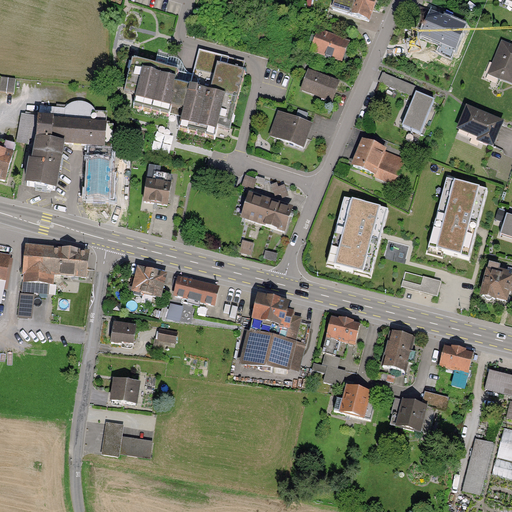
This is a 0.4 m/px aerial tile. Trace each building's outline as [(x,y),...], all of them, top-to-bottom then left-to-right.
[(351,0),(346,15),(363,22),(371,0),(351,0)] [(428,15),(419,38),(443,47),(452,25),(428,15)] [(348,41),(317,30),(309,52),(340,63),(348,41)] [(511,46),(499,42),(486,75),(511,85),(511,46)] [(241,75),(214,68),(207,96),(174,87),(177,73),(127,61),(119,95),(131,98),(129,105),(172,116),(170,126),(211,136),(214,124),(228,128),(241,75)] [(307,71),(299,91),(331,103),(339,84),(307,71)] [(2,77),(2,91),(16,91),(16,78),(2,77)] [(399,128),(419,136),(432,102),(413,94),(399,128)] [(52,119),(107,123),(108,112),(95,111),(92,107),(87,104),(82,102),(76,102),(71,104),(66,107),(65,109),(40,107),(39,116),(52,118),(52,119)] [(502,123),(463,108),(453,134),(492,150),(502,123)] [(300,109),(297,119),(307,122),(311,113),(300,109)] [(277,112),(267,137),(301,150),(311,126),(277,112)] [(39,116),(37,116),(35,141),(66,146),(90,148),(104,149),(107,123),(52,119),(52,118),(39,116)] [(109,124),(107,123),(104,149),(111,149),(114,125),(109,125),(109,124)] [(61,169),(66,146),(35,141),(34,141),(30,162),(28,162),(24,185),(54,191),(58,169),(61,169)] [(360,141),(348,167),(394,187),(406,162),(360,141)] [(0,181),(5,183),(16,148),(0,143),(0,181)] [(104,149),(90,148),(89,164),(111,164),(111,149),(104,149)] [(89,164),(88,163),(87,200),(109,201),(111,164),(89,164)] [(242,191),(253,194),(258,179),(247,176),(242,191)] [(166,208),(169,187),(145,184),(142,204),(166,208)] [(470,264),(487,195),(447,185),(429,253),(470,264)] [(283,235),(291,211),(245,196),(237,220),(283,235)] [(388,216),(345,205),(328,271),(371,282),(388,216)] [(511,218),(503,216),(496,238),(511,243),(511,218)] [(255,254),(255,242),(244,242),(243,254),(255,254)] [(88,252),(25,248),(22,284),(49,287),(54,287),(54,279),(86,281),(88,252)] [(13,256),(0,254),(0,300),(5,301),(13,256)] [(511,278),(511,269),(485,263),(476,299),(505,306),(511,278)] [(159,303),(165,278),(135,271),(129,297),(159,303)] [(441,286),(406,276),(402,291),(438,300),(441,286)] [(171,299),(213,309),(218,289),(176,279),(171,299)] [(49,287),(22,284),(21,293),(49,296),(49,287)] [(34,297),(20,295),(17,317),(31,319),(34,297)] [(284,306),(253,298),(247,323),(285,334),(284,342),(245,332),(236,368),(297,375),(306,347),(296,345),(302,320),(282,315),(284,306)] [(352,347),(358,327),(328,319),(323,340),(352,347)] [(131,349),(135,328),(111,323),(107,345),(131,349)] [(177,332),(160,329),(158,342),(175,345),(177,332)] [(378,369),(401,375),(412,339),(389,332),(378,369)] [(471,355),(442,348),(437,369),(466,377),(471,355)] [(326,372),(326,384),(346,384),(346,372),(355,371),(355,358),(325,358),(325,362),(315,362),(315,372),(326,372)] [(511,396),(511,378),(487,372),(481,393),(511,400),(511,396)] [(138,384),(110,381),(108,404),(135,407),(138,384)] [(368,394),(343,388),(337,416),(361,422),(368,394)] [(448,412),(451,398),(427,391),(423,405),(448,412)] [(418,437),(426,408),(399,401),(392,430),(418,437)] [(156,439),(157,414),(144,414),(144,426),(126,425),(125,438),(156,439)] [(123,427),(106,424),(102,454),(150,461),(153,442),(121,438),(123,427)] [(494,475),(511,479),(511,429),(506,428),(494,475)] [(465,494),(485,499),(497,443),(477,439),(465,494)]
